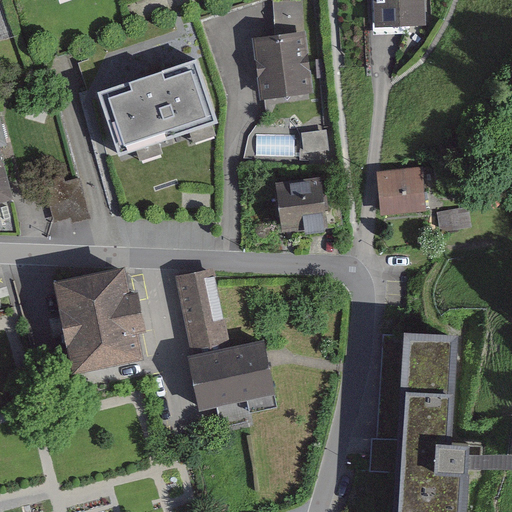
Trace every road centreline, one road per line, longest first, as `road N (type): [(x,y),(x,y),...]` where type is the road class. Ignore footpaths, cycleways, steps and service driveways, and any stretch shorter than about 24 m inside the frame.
road 1 (residential): [(318,511),(368,268)]
road 2 (residential): [(368,268),(386,48)]
road 3 (residential): [(166,264),(368,268)]
road 4 (residential): [(0,261),(166,264)]
road 5 (residential): [(166,264),(186,410)]
road 6 (track): [(368,268),(511,239)]
